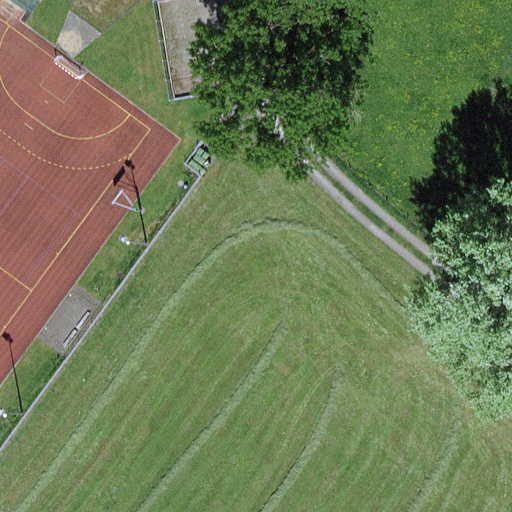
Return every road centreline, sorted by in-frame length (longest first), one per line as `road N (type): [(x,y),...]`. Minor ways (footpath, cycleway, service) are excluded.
road 1 (track): [(268,120),(511,320)]
road 2 (residential): [(244,0),(268,120)]
